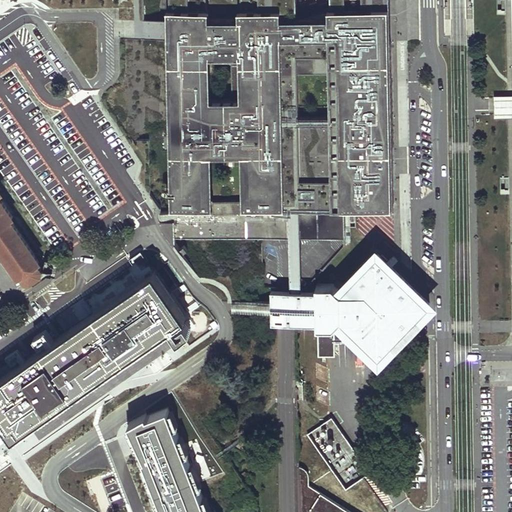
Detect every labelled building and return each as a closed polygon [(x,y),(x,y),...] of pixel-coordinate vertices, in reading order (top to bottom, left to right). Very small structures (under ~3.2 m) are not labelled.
[(385,189),(394,188),(394,159),(391,40),(371,40),(371,17),(370,0),(169,0),(170,26),(174,242),(262,238),(263,289),(285,289),(305,289),(346,244),(345,228),(338,228),(337,206),(394,205),(394,204),(385,204),(385,189)] [(371,40),(391,40),(391,17),(390,0),(370,0),(371,17),(371,40)] [(511,96),(498,97),(499,106),(499,115),(511,114),(511,96)] [(338,228),(345,228),(345,209),(395,208),(394,188),(385,189),(385,204),(394,204),(394,205),(337,206),(338,228)] [(0,245),(19,273),(20,272),(23,279),(28,279),(39,272),(40,266),(36,261),(37,261),(8,218),(11,216),(0,199),(0,245)] [(0,413),(13,433),(170,323),(172,321),(185,313),(178,303),(169,289),(144,253),(69,305),(79,320),(64,330),(38,347),(0,374),(0,413)] [(333,284),(317,284),(317,289),(318,321),(318,356),(335,356),(335,342),(366,342),(380,355),(430,303),(392,267),(390,265),(388,263),(378,253),(341,291),(338,288),(333,284)] [(390,265),(392,267),(400,260),(395,255),(388,263),(390,265)] [(294,322),(293,290),(285,289),(274,290),(274,300),(274,312),(274,322),(286,322),(294,322)] [(318,321),(317,289),(293,290),(294,322),(318,321)] [(274,312),(274,300),(236,301),(236,313),(274,312)] [(64,330),(79,320),(69,305),(66,307),(67,310),(57,317),(55,314),(53,316),(64,330)] [(172,321),(170,323),(178,336),(190,327),(185,318),(175,325),(172,321)] [(165,511),(210,511),(207,508),(164,400),(144,409),(143,406),(125,416),(143,451),(141,452),(152,479),(165,511)] [(308,433),(344,490),(368,475),(332,418),(308,433)] [(302,470),(297,468),(298,511),(365,511),(367,508),(328,484),(331,480),(324,477),(321,482),(314,491),(306,486),(306,477),(305,473),(302,470)] [(310,472),(305,473),(306,477),(314,479),(321,482),(324,477),(310,472)]
